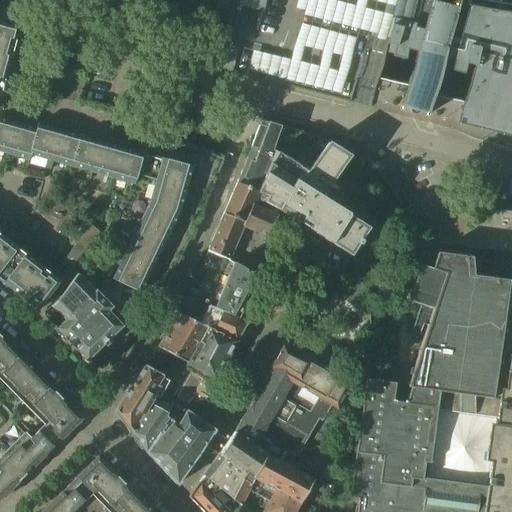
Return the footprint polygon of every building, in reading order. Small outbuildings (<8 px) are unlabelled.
[(238,0),(237,8),(232,26),(227,47),(221,46),(215,68),(371,108),(384,57),(387,46),(415,53),(412,64),(407,86),(401,108),(429,115),(440,71),(443,60),(472,67),(469,79),(464,98),(457,124),(511,138),(511,6),(510,6),(494,4),(481,1),(475,0),(466,0),(465,7),(464,11),(456,9),(458,0),(428,0),(428,2),(420,0),(238,0)] [(0,100),(20,29),(0,23),(0,100)] [(0,152),(7,154),(15,124),(0,120),(0,152)] [(255,134),(248,155),(267,164),(271,152),(274,144),(280,126),(266,122),(260,121),(255,134)] [(29,160),(30,155),(36,130),(15,124),(7,154),(29,160)] [(36,130),(30,155),(50,161),(58,131),(37,125),(36,130)] [(50,161),(71,167),(79,137),(58,131),(50,161)] [(100,143),(79,137),(71,167),(92,173),(100,143)] [(92,173),(114,179),(122,149),(100,143),(92,173)] [(262,178),(256,193),(268,200),(264,207),(306,230),(304,236),(317,244),(319,237),(352,256),(358,245),(361,246),(364,241),(362,240),(369,229),(325,199),(330,188),(331,189),(332,187),(330,186),(351,156),(327,144),(306,174),(276,154),(275,155),(271,152),(267,164),(262,178)] [(134,185),(137,176),(143,155),(122,149),(114,179),(134,185)] [(162,160),(143,155),(137,176),(156,181),(162,160)] [(242,170),(237,183),(255,195),(256,193),(262,178),(267,164),(248,155),(242,170)] [(162,159),(162,160),(156,181),(186,189),(192,167),(162,159)] [(156,181),(150,201),(180,212),(186,189),(156,181)] [(232,193),(223,213),(244,223),(242,227),(268,238),(268,237),(272,228),(276,218),(250,207),(255,195),(237,183),(232,193)] [(150,201),(141,220),(169,234),(180,212),(150,201)] [(511,212),(442,203),(438,243),(511,253),(511,249),(511,212)] [(223,213),(208,252),(228,260),(242,227),(244,223),(223,213)] [(141,220),(132,240),(160,254),(169,234),(141,220)] [(94,239),(99,232),(90,226),(85,232),(94,239)] [(272,228),(268,237),(278,242),(282,233),(272,228)] [(85,232),(80,239),(89,246),(94,239),(85,232)] [(0,235),(0,281),(4,284),(38,311),(60,282),(26,256),(21,252),(31,239),(25,234),(15,247),(0,235)] [(89,246),(80,239),(75,246),(84,252),(89,246)] [(132,240),(122,260),(150,274),(160,254),(132,240)] [(433,306),(405,397),(392,396),(394,377),(365,375),(357,447),(350,497),(359,498),(356,511),(511,511),(511,270),(472,267),(471,249),(425,242),(408,298),(433,306)] [(70,252),(78,259),(84,252),(75,246),(70,252)] [(65,259),(66,260),(73,266),(78,259),(70,252),(65,259)] [(140,293),(150,274),(122,260),(112,280),(140,293)] [(235,264),(225,285),(249,298),(260,277),(235,264)] [(95,292),(76,273),(51,306),(65,320),(57,329),(88,360),(123,326),(108,311),(113,307),(96,291),(95,292)] [(249,298),(225,285),(216,304),(240,314),(249,298)] [(238,318),(240,314),(216,304),(214,309),(238,318)] [(200,324),(236,343),(246,323),(238,318),(214,309),(208,306),(200,324)] [(178,312),(168,331),(190,343),(200,324),(178,312)] [(236,343),(200,324),(190,343),(225,362),(236,343)] [(168,331),(157,350),(180,362),(190,343),(168,331)] [(311,353),(317,340),(297,331),(291,344),(311,353)] [(0,499),(15,485),(31,470),(46,455),(55,445),(56,444),(81,420),(65,404),(50,388),(35,373),(20,357),(5,342),(0,337),(0,380),(13,394),(29,410),(44,425),(41,428),(40,429),(30,439),(24,433),(9,448),(0,457),(0,499)] [(225,362),(190,343),(180,362),(215,381),(225,362)] [(310,359),(282,347),(271,367),(272,368),(292,381),(321,401),(337,411),(350,390),(321,368),(310,359)] [(165,377),(148,366),(145,364),(142,369),(143,371),(117,413),(133,434),(153,398),(165,377)] [(292,381),(272,368),(262,385),(282,399),(292,381)] [(292,381),(282,399),(253,449),(258,451),(284,465),(301,435),(321,401),(292,381)] [(282,399),(262,385),(234,433),(231,437),(253,449),(282,399)] [(153,398),(133,434),(147,454),(176,407),(171,404),(169,408),(153,398)] [(179,487),(214,431),(176,407),(147,454),(179,487)] [(258,451),(253,449),(231,437),(220,455),(219,454),(216,459),(238,478),(241,474),(258,451)] [(266,509),(269,511),(295,511),(312,481),(284,465),(258,451),(241,474),(247,480),(245,483),(266,509)] [(151,511),(144,504),(128,489),(113,473),(97,457),(83,471),(72,483),(68,486),(60,494),(74,511),(82,504),(86,500),(91,495),(107,510),(108,511),(151,511)] [(247,480),(241,474),(238,478),(216,459),(204,475),(205,475),(188,499),(201,511),(224,511),(245,483),(247,480)] [(245,483),(224,511),(264,511),(266,509),(245,483)] [(60,494),(45,509),(47,511),(73,511),(74,511),(60,494)]
